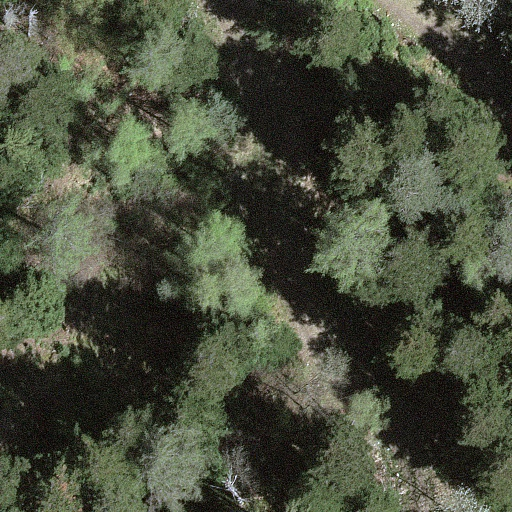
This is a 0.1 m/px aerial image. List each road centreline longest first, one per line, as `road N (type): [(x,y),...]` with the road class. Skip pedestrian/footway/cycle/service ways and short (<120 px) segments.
road 1 (track): [(214,0),(264,107),(275,229),(291,290),(318,342),(402,454),(418,511)]
road 2 (track): [(511,118),(466,57),(401,0)]
